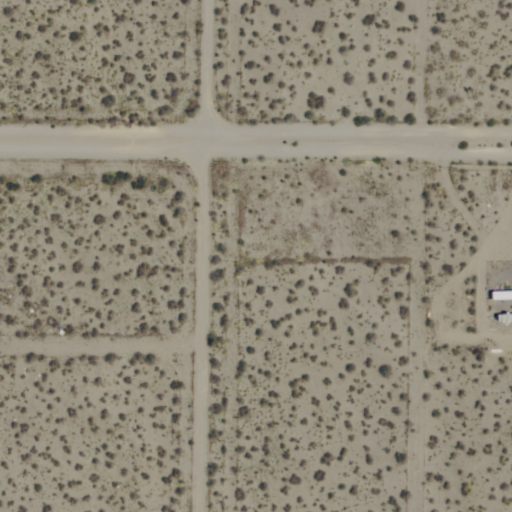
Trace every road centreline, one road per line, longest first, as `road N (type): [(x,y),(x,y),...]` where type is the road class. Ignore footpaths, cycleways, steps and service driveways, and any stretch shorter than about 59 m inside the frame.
road 1 (track): [(511,146),(0,140)]
road 2 (residential): [(195,511),(200,145)]
road 3 (residential): [(200,145),(204,0)]
